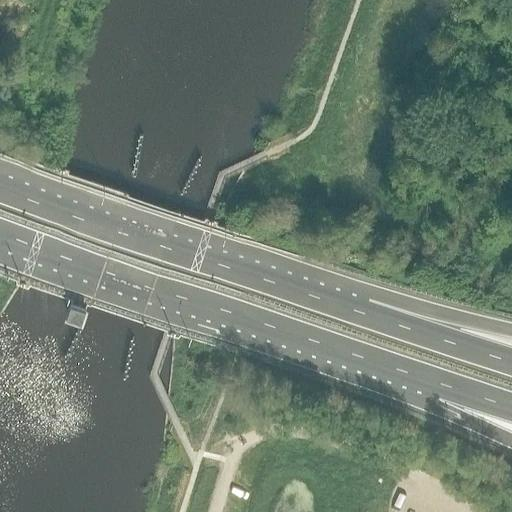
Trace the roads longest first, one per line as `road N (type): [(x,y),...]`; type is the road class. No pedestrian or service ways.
road 1 (motorway): [(0,239),(440,386)]
road 2 (motorway): [(368,314),(0,187)]
road 3 (motorway): [(511,363),(368,314)]
road 4 (motorway): [(511,335),(368,314)]
